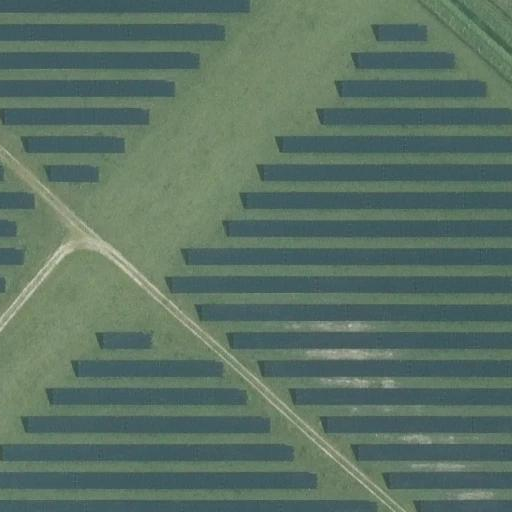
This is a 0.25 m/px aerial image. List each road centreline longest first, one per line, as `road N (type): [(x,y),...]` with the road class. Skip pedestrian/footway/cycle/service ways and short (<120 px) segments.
road 1 (track): [(84,235),(394,511)]
road 2 (track): [(0,327),(84,235),(0,159)]
